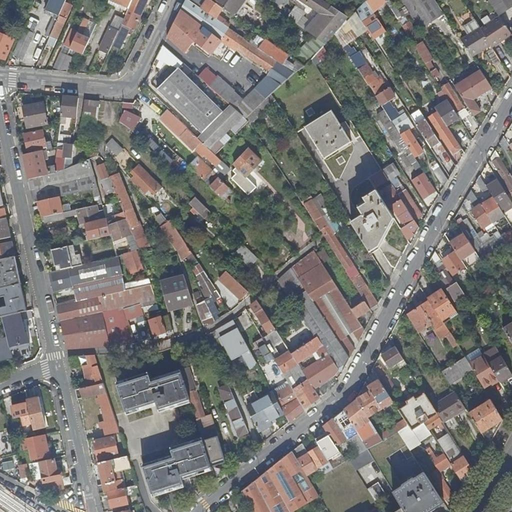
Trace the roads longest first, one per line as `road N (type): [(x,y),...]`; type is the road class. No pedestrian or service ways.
road 1 (residential): [(511,100),(342,394),(202,511)]
road 2 (residential): [(55,364),(0,105)]
road 3 (residential): [(0,78),(123,91),(169,0)]
road 4 (unknown): [(84,485),(55,364),(0,387)]
